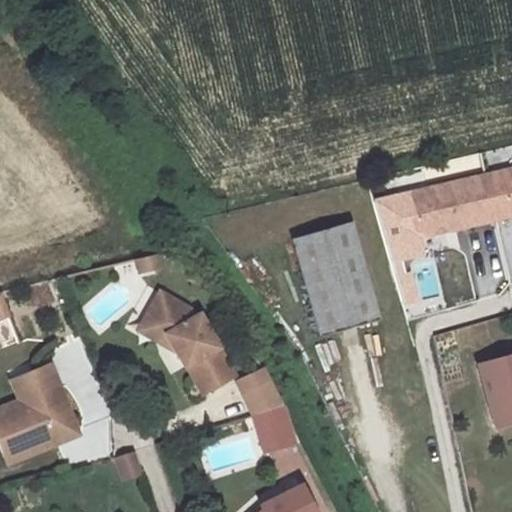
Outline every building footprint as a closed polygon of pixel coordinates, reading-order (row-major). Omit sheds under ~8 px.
[(511,166),(404,190),(414,233),(511,211),(511,166)] [(348,221),(290,236),(315,333),(374,318),(348,221)] [(154,256),(136,261),(139,273),(157,268),(154,256)] [(148,292),(133,321),(156,333),(177,366),(179,365),(196,393),(227,373),(189,313),(185,316),(180,309),(148,292)] [(0,347),(10,344),(0,308),(0,347)] [(511,353),(477,362),(493,426),(511,421),(511,353)] [(15,409),(0,415),(0,451),(17,444),(21,453),(48,443),(40,423),(60,415),(40,365),(3,380),(15,409)] [(230,380),(249,414),(275,406),(255,367),(230,380)] [(0,415),(15,409),(11,400),(0,404),(0,415)] [(249,414),(254,429),(261,427),(266,440),(284,434),(275,406),(249,414)] [(60,415),(40,423),(48,443),(68,434),(60,415)] [(261,427),(254,429),(261,450),(286,441),(284,434),(266,440),(261,427)] [(17,444),(0,451),(0,462),(21,453),(17,444)] [(130,452),(112,459),(122,481),(139,475),(130,452)] [(257,511),(256,511),(308,511),(294,485),(254,506),(257,511)]
